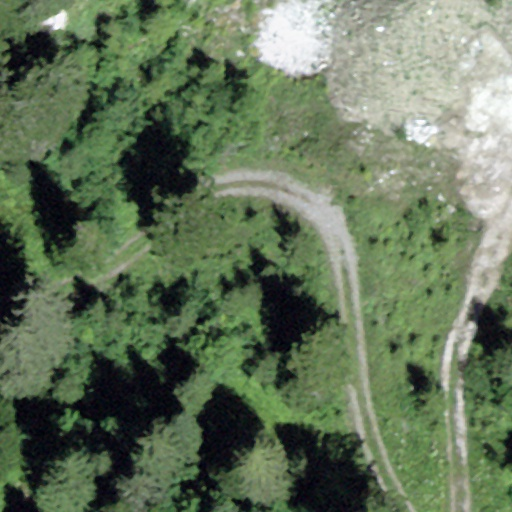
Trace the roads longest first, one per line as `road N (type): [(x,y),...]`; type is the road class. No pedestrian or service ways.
road 1 (track): [(409,511),(373,470),(337,232),(288,188),(209,191),(119,296),(0,358)]
road 2 (track): [(467,511),(465,361),(511,235),(499,153)]
